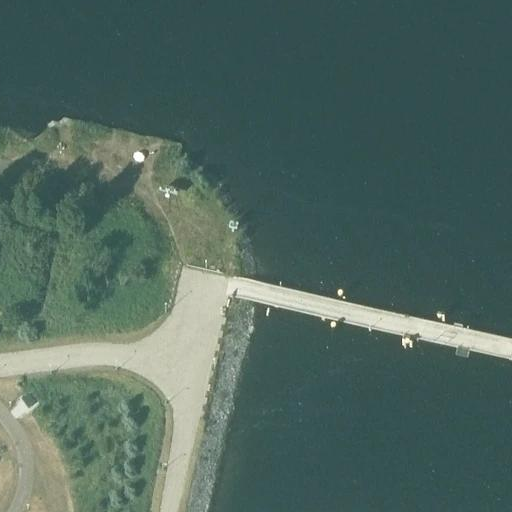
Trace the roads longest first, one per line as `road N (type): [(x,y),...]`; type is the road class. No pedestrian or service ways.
road 1 (track): [(0,166),(40,157),(134,187),(161,212),(188,276),(203,284)]
road 2 (unclassified): [(0,366),(90,356),(191,364)]
road 3 (unclassified): [(191,364),(167,511)]
